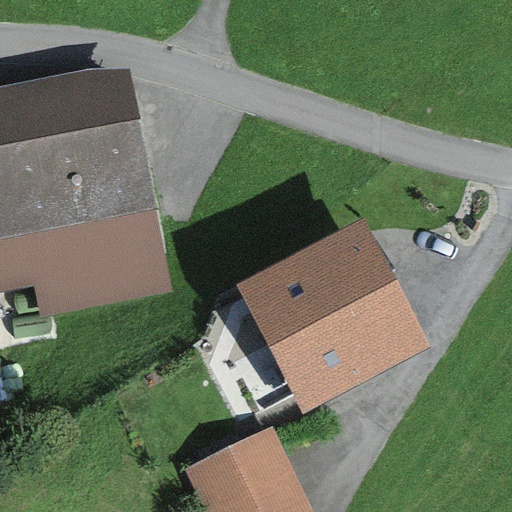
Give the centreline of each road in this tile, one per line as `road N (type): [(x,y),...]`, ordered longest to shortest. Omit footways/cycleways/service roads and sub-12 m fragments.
road 1 (unclassified): [(511,159),(206,61),(106,37),(0,28)]
road 2 (track): [(511,201),(344,511)]
